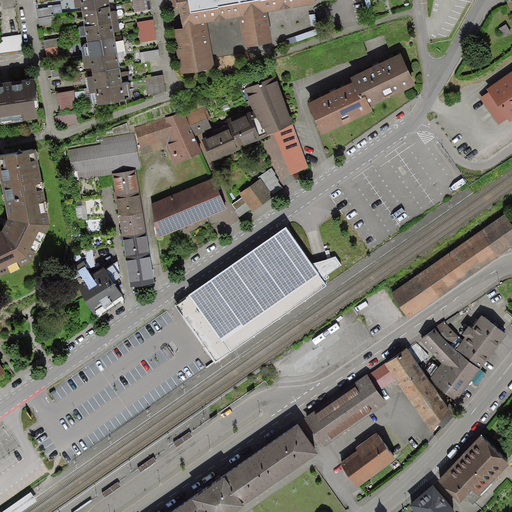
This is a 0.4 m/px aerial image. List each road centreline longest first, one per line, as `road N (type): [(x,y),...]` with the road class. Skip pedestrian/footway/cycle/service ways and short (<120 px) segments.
road 1 (residential): [(432,93),(406,128),(0,410)]
road 2 (residential): [(511,263),(147,511)]
road 3 (residential): [(26,0),(54,133),(173,96)]
road 4 (residential): [(173,96),(418,10)]
road 5 (tertiary): [(374,511),(435,457),(511,363)]
